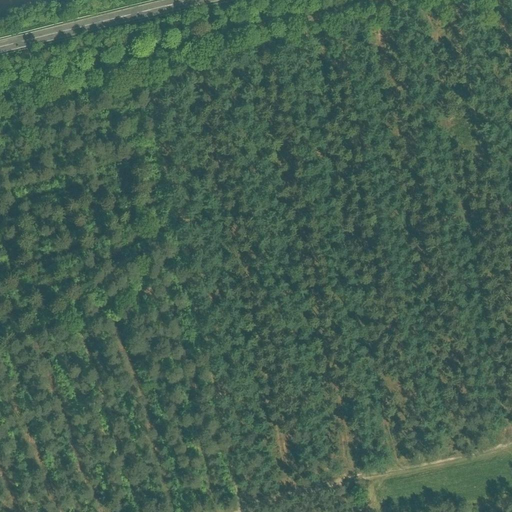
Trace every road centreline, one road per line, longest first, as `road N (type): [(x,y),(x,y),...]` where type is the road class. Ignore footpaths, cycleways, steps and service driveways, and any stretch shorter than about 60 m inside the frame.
road 1 (track): [(238,511),(511,442)]
road 2 (tertiary): [(197,0),(0,48)]
